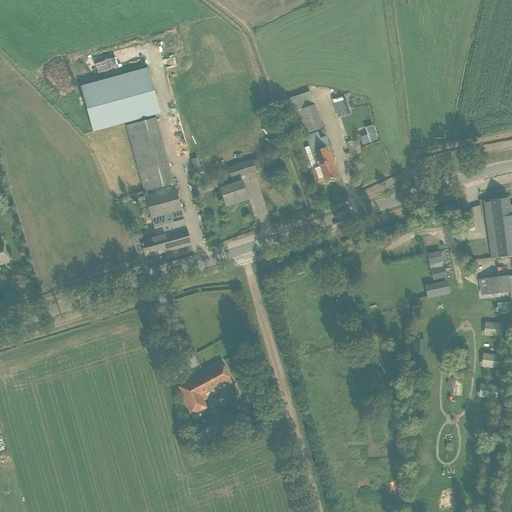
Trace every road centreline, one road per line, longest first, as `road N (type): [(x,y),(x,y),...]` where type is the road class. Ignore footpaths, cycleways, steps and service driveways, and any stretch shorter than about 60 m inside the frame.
road 1 (tertiary): [(511,164),(0,327)]
road 2 (track): [(317,511),(242,249)]
